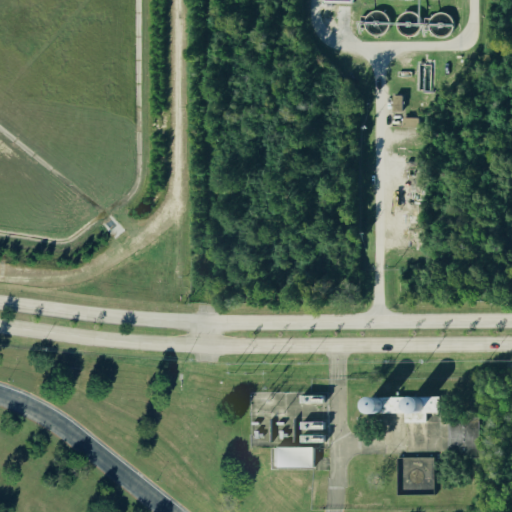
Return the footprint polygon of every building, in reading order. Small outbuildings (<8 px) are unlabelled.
[(405,97),(396,96),(395,112),(404,113),(405,97)] [(421,118),(405,119),(405,129),(421,128),(421,118)] [(443,399),(366,398),(366,414),(406,414),(406,424),(428,424),(429,414),(443,414),(443,399)] [(486,423),(454,422),(454,457),(486,457),(486,423)] [(318,470),(319,448),(275,448),(275,469),(318,470)]
